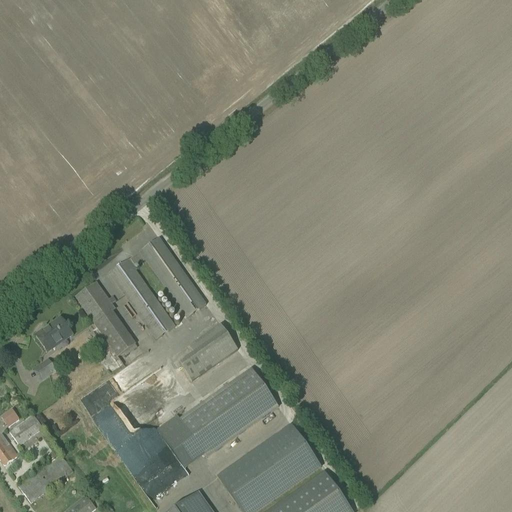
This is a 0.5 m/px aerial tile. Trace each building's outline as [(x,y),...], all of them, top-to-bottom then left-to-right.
[(187,319),(206,306),(159,240),(109,275),(156,341),(175,327),(134,269),(146,261),(187,319)] [(96,285),(76,299),(81,307),(117,357),(135,345),(113,313),(115,311),(111,305),(116,303),(113,298),(108,301),(102,293),(96,285)] [(47,353),(72,337),(61,319),(36,337),(47,353)] [(217,330),(176,360),(189,379),(230,348),(217,330)] [(48,360),(43,364),(51,376),(57,373),(48,360)] [(128,391),(160,370),(155,362),(136,375),(132,370),(127,373),(124,368),(116,373),(128,391)] [(279,409),(252,370),(179,421),(177,418),(157,431),(185,471),(204,458),(206,460),(279,409)] [(10,429),(21,421),(15,414),(12,411),(2,419),(10,429)] [(19,448),(43,431),(33,417),(9,434),(19,448)] [(240,511),(259,511),(321,469),(291,426),(217,478),(240,511)] [(3,436),(0,438),(0,461),(4,467),(17,457),(3,436)] [(31,505),(73,474),(60,456),(58,458),(53,453),(47,458),(51,463),(17,488),(31,505)] [(351,511),(324,473),(268,511),(351,511)] [(212,511),(199,493),(171,511),(212,511)] [(93,511),(96,510),(85,497),(67,511),(93,511)]
